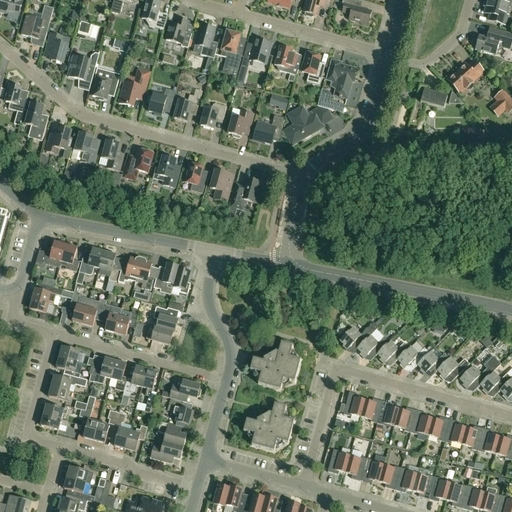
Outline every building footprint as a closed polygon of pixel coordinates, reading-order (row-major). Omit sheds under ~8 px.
[(2,0),(0,8),(0,12),(8,14),(8,13),(19,16),(22,2),(22,0),(2,0)] [(120,16),(123,4),(128,6),(130,5),(131,3),(136,4),(137,0),(114,0),(111,13),(120,16)] [(161,3),(151,0),(147,0),(142,20),(146,21),(149,27),(164,31),(168,18),(160,15),(158,13),(161,3)] [(268,0),(268,3),(289,9),(291,0),(268,0)] [(306,0),(303,13),(305,13),(305,15),(306,17),(311,18),(313,17),(313,16),(316,16),(319,8),(324,10),(326,4),(326,0),(306,0)] [(358,1),(353,0),(343,0),(342,5),(344,6),(342,13),(351,15),(349,21),(368,26),(371,12),(357,8),(358,1)] [(505,16),(508,7),(510,8),(511,0),(488,0),(485,14),(490,15),(488,21),(505,26),(507,17),(505,16)] [(41,21),(27,17),(21,36),(33,40),(33,42),(35,46),(43,48),(54,9),(45,7),(42,16),(41,21)] [(176,27),(170,26),(165,41),(182,45),(181,47),(188,49),(192,35),(186,33),(189,22),(178,19),(176,27)] [(91,25),(81,22),(78,33),(88,35),(91,25)] [(200,56),(208,58),(205,71),(211,73),(214,60),(218,44),(212,43),(215,29),(214,29),(213,28),(213,29),(213,27),(209,26),(208,27),(202,26),(196,46),(203,48),(201,54),(200,56)] [(511,43),(511,35),(507,35),(493,31),(491,38),(489,40),(479,37),(475,51),(496,56),(497,53),(503,49),(510,51),(511,43)] [(227,68),(238,71),(240,63),(243,51),(237,50),(241,36),(240,36),(238,34),(235,33),(233,34),(227,32),(222,52),(220,58),(227,59),(229,60),(227,68)] [(63,38),(51,35),(45,57),(51,59),(51,61),(63,65),(68,46),(61,45),(63,38)] [(241,67),(237,83),(243,85),(247,69),(248,69),(248,67),(250,61),(266,65),(272,45),(264,42),(264,41),(258,39),(257,41),(255,40),(254,46),(251,57),(244,55),(241,67)] [(115,40),(113,48),(119,50),(119,51),(128,54),(130,44),(121,41),(115,40)] [(293,50),(280,47),(274,66),(277,67),(279,72),(297,76),(299,68),(300,64),(302,57),(292,54),(293,50)] [(320,86),(323,74),(316,73),(319,63),(320,58),(319,58),(318,56),(314,54),(313,56),(307,54),(302,73),(309,75),(307,83),(320,86)] [(97,64),(99,57),(96,56),(92,57),(91,62),(74,58),(68,78),(85,83),(86,79),(92,81),(97,64)] [(332,82),(332,84),(332,85),(332,86),(338,89),(336,97),(339,98),(339,99),(341,99),(347,100),(356,70),(340,66),(341,64),(332,61),(327,81),(332,82)] [(467,68),(465,65),(448,81),(460,94),(465,89),(466,90),(468,91),(469,91),(471,90),(472,90),(473,88),(473,87),(472,85),(471,84),(483,73),(474,62),(467,68)] [(133,108),(136,100),(142,102),(143,98),(148,83),(150,73),(151,72),(139,69),(136,79),(134,86),(125,83),(119,104),(133,108)] [(120,76),(107,72),(97,70),(95,78),(97,78),(92,97),(98,99),(99,100),(103,102),(105,100),(106,101),(110,87),(117,89),(120,76)] [(204,85),(207,83),(208,78),(207,77),(203,76),(198,79),(200,82),(202,86),(204,85)] [(20,127),(23,114),(26,103),(19,101),(22,89),(20,89),(19,86),(14,85),(12,86),(10,86),(10,88),(7,87),(3,100),(6,101),(6,103),(10,104),(9,110),(18,112),(14,125),(20,127)] [(419,127),(425,105),(444,111),(447,97),(428,92),(429,88),(420,85),(409,125),(419,127)] [(335,104),(329,102),(331,95),(329,91),(322,89),(317,107),(333,111),(335,104)] [(164,96),(154,93),(149,113),(154,114),(153,116),(161,118),(165,103),(173,105),(176,93),(166,90),(164,96)] [(179,101),(174,119),(187,123),(192,103),(199,105),(203,92),(196,90),(194,97),(190,96),(187,104),(179,101)] [(497,102),(490,108),(499,118),(506,112),(509,115),(511,112),(511,98),(504,90),(495,99),(497,102)] [(464,105),(452,92),(449,105),(464,105)] [(282,99),(279,107),(279,109),(285,111),(288,100),(282,99)] [(44,108),(31,105),(25,125),(31,127),(28,138),(42,142),(46,127),(39,125),(44,108)] [(227,108),(216,105),(215,105),(213,106),(212,110),(206,109),(201,127),(213,130),(216,119),(223,121),(227,108)] [(309,121),(308,119),(302,109),(290,116),(296,127),(285,133),(291,143),(299,139),(298,138),(302,136),(304,138),(305,139),(311,136),(311,134),(316,131),(318,132),(320,129),(322,127),(322,126),(332,120),(327,112),(319,110),(313,113),(315,115),(316,117),(309,121)] [(241,138),(242,135),(248,136),(254,115),(241,112),(239,119),(233,118),(228,134),(232,135),(232,137),(233,138),(239,139),(240,139),(240,138),(241,138)] [(258,124),(253,141),(259,143),(259,142),(272,145),(275,131),(281,133),(285,120),(274,117),(272,127),(258,124)] [(74,139),(70,138),(71,132),(59,129),(54,146),(48,144),(46,152),(57,155),(59,149),(66,151),(67,149),(71,151),(74,139)] [(101,142),(93,140),(93,138),(80,134),(78,142),(76,142),(71,159),(80,162),(79,163),(94,167),(101,142)] [(120,145),(118,145),(118,143),(114,142),(113,143),(107,142),(105,149),(103,149),(100,159),(109,161),(107,169),(119,172),(124,156),(117,154),(120,145)] [(136,158),(130,157),(124,178),(135,181),(138,171),(147,174),(153,154),(146,152),(145,151),(142,150),(140,151),(138,150),(136,158)] [(42,156),(39,168),(46,170),(49,158),(42,156)] [(156,170),(153,180),(164,182),(163,186),(175,189),(178,176),(181,168),(174,166),(176,161),(174,160),(174,158),(170,157),(169,159),(163,157),(159,171),(156,170)] [(203,168),(202,168),(201,165),(197,164),(195,166),(190,164),(187,175),(184,175),(183,180),(185,182),(185,183),(192,185),(190,191),(202,195),(206,182),(199,181),(203,168)] [(234,177),(228,175),(215,171),(210,189),(216,191),(214,200),(227,204),(234,177)] [(66,172),(64,180),(68,181),(76,183),(78,175),(70,173),(66,172)] [(113,181),(120,183),(122,176),(115,174),(113,181)] [(236,185),(234,193),(230,208),(243,211),(246,201),(257,204),(259,196),(256,196),(259,183),(254,182),(253,180),(249,178),(248,180),(245,179),(243,187),(236,185)] [(228,216),(220,214),(219,220),(226,222),(228,216)] [(60,269),(66,246),(65,243),(60,241),(59,244),(55,243),(51,255),(39,251),(36,264),(43,266),(44,264),(60,269)] [(61,266),(66,267),(65,270),(76,273),(79,262),(74,261),(77,249),(66,246),(60,269),(61,266)] [(104,253),(100,252),(100,250),(95,248),(93,250),(89,263),(82,261),(79,273),(90,276),(92,275),(94,268),(100,270),(104,253)] [(116,256),(115,256),(115,254),(110,252),(108,254),(104,253),(100,270),(106,271),(104,276),(110,278),(109,281),(116,283),(119,271),(112,269),(116,256)] [(136,283),(136,280),(142,260),(139,259),(136,260),(131,259),(127,272),(121,270),(118,283),(124,284),(125,281),(127,282),(129,281),(136,283)] [(142,284),(146,285),(145,290),(151,291),(154,279),(148,278),(152,264),(147,263),(145,261),(142,260),(136,280),(143,282),(142,284)] [(173,288),(179,268),(167,265),(164,278),(157,277),(154,289),(161,291),(161,288),(165,289),(167,284),(174,286),(173,288)] [(179,268),(173,288),(181,290),(180,293),(187,295),(190,285),(187,284),(190,273),(179,270),(179,268)] [(48,287),(49,287),(51,288),(54,288),(56,281),(47,279),(44,278),(43,285),(48,287)] [(53,306),(56,296),(61,297),(63,291),(49,287),(48,293),(35,290),(34,293),(32,293),(31,299),(33,299),(32,300),(49,305),(53,306)] [(144,293),(143,296),(142,301),(149,303),(151,295),(144,293)] [(83,325),(89,302),(82,300),(81,298),(73,296),(72,300),(70,308),(76,310),(72,322),(83,325)] [(46,315),(49,305),(32,300),(30,310),(46,315)] [(103,313),(105,307),(106,303),(100,301),(99,305),(89,302),(83,325),(93,328),(97,311),(103,313)] [(115,334),(120,318),(121,312),(112,309),(112,308),(105,307),(103,313),(103,316),(109,318),(105,331),(115,334)] [(173,333),(173,334),(174,334),(178,321),(167,318),(169,311),(156,308),(153,319),(159,321),(156,328),(156,329),(173,333)] [(46,314),(46,315),(41,313),(41,315),(39,319),(47,322),(49,315),(46,314)] [(374,325),(377,328),(388,317),(383,315),(374,325)] [(120,318),(115,334),(125,337),(130,320),(120,318)] [(138,323),(136,330),(143,332),(145,325),(138,323)] [(372,335),(378,329),(373,324),(361,336),(353,328),(340,341),(348,350),(354,344),(358,348),(358,349),(371,336),(371,337),(372,335)] [(156,329),(156,328),(155,328),(153,337),(147,335),(146,340),(170,346),(173,334),(173,333),(156,329)] [(378,344),(371,337),(371,336),(358,349),(358,348),(357,350),(365,358),(371,352),(376,357),(378,355),(377,355),(389,343),(384,338),(378,344)] [(486,337),(480,342),(486,348),(492,343),(486,337)] [(409,349),(409,348),(404,344),(398,350),(390,342),(389,343),(377,355),(378,355),(385,363),(391,358),(396,362),(398,361),(397,361),(409,349)] [(253,360),(250,371),(261,374),(258,385),(281,391),(284,380),(295,383),(301,361),(290,358),(293,347),(281,344),(279,353),(276,353),(264,360),(263,362),(253,360)] [(429,354),(426,351),(424,349),(418,355),(410,347),(409,348),(409,349),(397,361),(398,361),(405,369),(411,363),(416,368),(418,366),(417,366),(429,354)] [(60,358),(77,363),(80,352),(62,348),(60,358)] [(449,360),(449,359),(444,355),(438,361),(430,353),(429,354),(417,366),(418,366),(425,374),(431,369),(436,373),(437,372),(449,360)] [(479,388),(480,386),(492,374),(493,372),(501,365),(493,357),(484,366),(487,369),(481,375),(473,367),(460,380),(468,389),(474,383),(479,388)] [(84,365),(77,363),(60,358),(57,369),(68,372),(67,376),(79,379),(80,375),(83,365),(84,365)] [(116,362),(113,362),(112,359),(108,358),(106,360),(105,359),(102,372),(97,370),(95,376),(94,383),(103,385),(105,378),(111,380),(116,362)] [(437,372),(445,380),(451,374),(456,379),(470,365),(464,360),(458,366),(450,358),(449,359),(449,360),(437,372)] [(126,365),(125,365),(125,362),(120,361),(119,363),(116,362),(111,380),(117,381),(115,390),(124,393),(128,379),(123,377),(126,365)] [(142,388),(147,371),(136,368),(130,391),(135,392),(137,387),(142,388)] [(147,371),(142,388),(147,390),(145,396),(149,397),(151,398),(152,393),(157,374),(147,371)] [(511,379),(507,374),(501,380),(493,372),(492,374),(480,386),(488,394),(494,388),(499,393),(500,392),(500,391),(511,379)] [(87,381),(79,379),(67,376),(66,380),(55,377),(52,387),(69,392),(71,386),(74,387),(76,386),(85,388),(87,381)] [(511,379),(500,391),(500,392),(508,400),(511,395),(511,379)] [(162,397),(171,400),(178,402),(183,403),(187,404),(188,397),(197,399),(197,398),(198,398),(199,397),(201,391),(200,390),(199,390),(200,387),(183,382),(181,389),(173,387),(171,394),(163,392),(162,397)] [(66,403),(69,392),(52,387),(49,398),(66,403)] [(149,397),(148,400),(155,402),(157,394),(152,393),(151,398),(149,397)] [(360,418),(364,401),(358,399),(359,396),(348,393),(342,415),(349,417),(350,415),(360,418)] [(87,405),(85,412),(86,412),(84,418),(90,419),(95,400),(89,399),(87,405)] [(376,424),(382,402),(372,399),(371,403),(364,401),(360,418),(370,421),(370,423),(376,424)] [(148,400),(145,413),(151,414),(155,402),(148,400)] [(183,403),(178,402),(171,400),(168,411),(173,412),(172,415),(178,417),(176,423),(175,427),(182,428),(186,430),(187,426),(189,426),(193,413),(181,410),(183,403)] [(393,427),(398,410),(392,408),(393,405),(382,402),(376,424),(383,426),(383,424),(393,427)] [(146,406),(138,404),(136,410),(144,412),(146,406)] [(247,421),(244,432),(255,435),(252,446),(274,453),(277,442),(288,445),(294,422),(283,419),(286,408),(275,405),(272,415),(269,414),(257,421),(257,424),(247,421)] [(61,421),(63,415),(66,416),(68,411),(47,406),(44,416),(61,421)] [(410,434),(416,411),(405,409),(405,412),(398,410),(393,427),(404,430),(403,432),(410,434)] [(427,436),(432,419),(425,418),(426,414),(416,411),(410,434),(416,435),(417,434),(427,436)] [(115,426),(118,414),(110,412),(108,420),(110,420),(109,425),(115,426)] [(118,414),(115,426),(121,428),(122,424),(124,424),(126,416),(118,414)] [(68,423),(61,421),(44,416),(41,427),(58,432),(60,426),(67,428),(68,423)] [(443,443),(449,421),(439,418),(438,421),(432,419),(427,436),(438,439),(437,441),(443,443)] [(94,441),(99,424),(88,421),(83,438),(94,441)] [(461,446),(465,429),(459,427),(460,423),(449,421),(443,443),(450,445),(450,443),(461,446)] [(175,427),(174,426),(161,423),(157,434),(166,436),(164,443),(183,449),(187,437),(180,435),(182,428),(175,427)] [(99,424),(94,441),(105,444),(109,427),(99,424)] [(130,432),(125,450),(136,453),(139,440),(144,442),(147,429),(141,427),(140,431),(137,430),(136,434),(130,432)] [(477,452),(483,430),(473,427),(472,430),(465,429),(461,446),(471,448),(470,450),(477,452)] [(125,450),(130,432),(119,430),(114,447),(125,450)] [(494,455),(499,438),(492,436),(493,433),(483,430),(477,452),(483,454),(484,452),(494,455)] [(510,461),(511,455),(511,437),(506,436),(505,440),(499,438),(494,455),(504,458),(504,459),(510,461)] [(150,460),(164,464),(172,466),(174,459),(180,461),(183,449),(164,443),(162,449),(154,447),(150,460)] [(334,451),(328,473),(338,476),(339,472),(346,474),(350,457),(340,454),(341,453),(334,451)] [(350,457),(346,474),(352,476),(351,479),(361,482),(367,460),(361,458),(360,460),(350,457)] [(367,460),(361,482),(372,485),(373,482),(379,483),(384,466),(374,464),(374,462),(367,460)] [(384,466),(379,483),(386,485),(385,488),(395,491),(401,469),(394,467),(394,469),(384,466)] [(67,479),(86,484),(89,473),(70,468),(67,479)] [(401,469),(395,491),(405,494),(406,491),(413,492),(417,476),(407,473),(408,471),(401,469)] [(481,473),(473,471),(471,478),(479,481),(481,473)] [(98,487),(104,489),(107,477),(101,476),(98,487)] [(417,476),(413,492),(419,494),(418,498),(429,500),(435,478),(428,477),(428,478),(417,476)] [(435,478),(429,500),(439,503),(440,500),(446,502),(451,485),(441,482),(441,480),(435,478)] [(83,495),(86,484),(67,479),(64,490),(77,493),(76,499),(88,502),(94,504),(95,498),(83,495)] [(451,485),(446,502),(453,503),(452,507),(462,510),(468,488),(462,486),(461,487),(451,485)] [(225,508),(231,488),(230,488),(230,490),(219,487),(212,511),(213,511),(216,511),(218,506),(225,508)] [(242,511),(244,508),(238,506),(242,491),(231,488),(225,508),(226,506),(233,508),(232,510),(233,511),(242,511)] [(468,488),(462,510),(470,511),(472,511),(473,509),(480,511),(484,494),(474,491),(475,489),(468,488)] [(484,494),(480,511),(484,511),(497,511),(502,497),(495,495),(496,491),(487,488),(485,494),(484,494)] [(261,511),(265,497),(265,499),(253,496),(250,510),(244,508),(242,511),(261,511)] [(108,497),(105,508),(113,511),(116,499),(108,497)] [(278,511),(274,511),(277,501),(265,497),(261,511),(278,511)] [(502,497),(497,511),(511,511),(511,501),(508,500),(508,499),(502,497)] [(137,500),(135,505),(133,511),(161,511),(164,505),(151,501),(150,501),(151,499),(145,498),(144,500),(143,499),(142,501),(137,500)] [(28,511),(30,503),(16,499),(14,504),(11,507),(7,506),(5,511),(28,511)] [(81,511),(84,511),(88,502),(76,499),(74,504),(61,501),(58,511),(59,511),(78,511),(81,511)]
